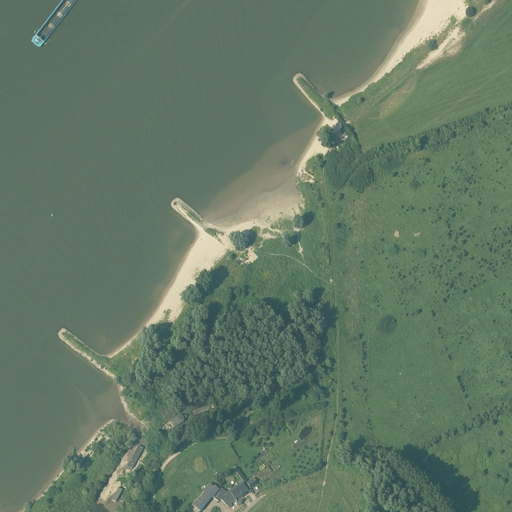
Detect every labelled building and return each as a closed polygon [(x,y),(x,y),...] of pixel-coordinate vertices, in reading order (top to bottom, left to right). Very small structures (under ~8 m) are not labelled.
[(196,417),(214,407),(215,406),(216,405),(215,404),(215,403),(214,403),(213,403),(212,403),(194,414),(193,414),(193,415),(193,416),(194,417),(195,417),(196,417)] [(173,428),(183,423),(186,420),(186,419),(187,416),(184,416),(183,415),(180,416),(169,422),(167,423),(165,425),(164,426),(164,427),(165,429),(166,429),(167,429),(170,429),(173,428)] [(130,465),(133,468),(150,451),(146,448),(130,465)] [(253,478),(246,483),(251,489),(258,484),(253,478)] [(229,491),(235,499),(240,496),(241,498),(245,495),(244,493),(250,489),(243,481),(229,491)] [(108,508),(119,489),(119,488),(119,487),(118,486),(117,485),(116,486),(115,487),(104,505),(104,507),(106,508),(108,508)] [(221,500),(219,497),(226,493),(221,488),(219,490),(214,486),(212,488),(209,485),(203,493),(204,494),(199,501),(197,499),(193,505),(201,511),(211,497),(212,498),(212,497),(218,502),(221,500)] [(235,499),(229,491),(226,493),(219,497),(221,500),(227,506),(235,499)]
